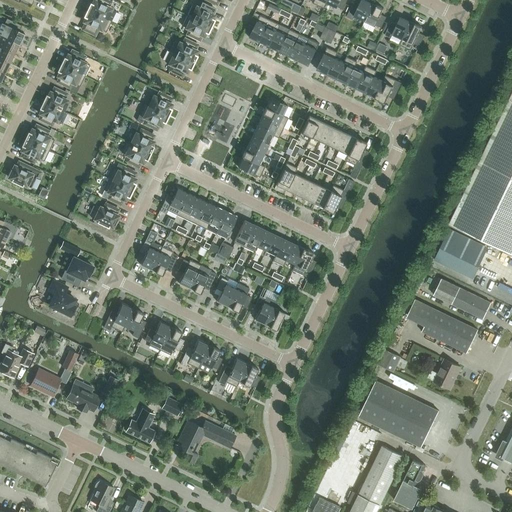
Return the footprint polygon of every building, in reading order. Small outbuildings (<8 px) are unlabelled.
[(109,7),(112,2),(108,0),(98,0),(98,2),(94,0),(93,3),(91,2),(88,10),(111,21),(116,11),(109,7)] [(313,3),(324,8),(327,3),(327,0),(311,0),(314,1),(313,3)] [(327,0),(327,3),(337,8),(338,7),(343,10),(346,4),(347,0),(327,0)] [(352,6),(352,7),(347,17),(353,20),(355,17),(364,22),(373,4),(369,2),(369,1),(366,0),(361,0),(357,8),(352,6)] [(216,9),(202,2),(199,8),(192,5),(187,15),(211,27),(215,18),(213,18),(215,15),(211,13),(213,8),(216,10),(216,9)] [(292,8),(297,11),(300,5),(295,2),(292,8)] [(364,22),(376,27),(376,25),(381,28),(387,17),(381,14),(384,9),(377,5),(377,6),(373,4),(364,22)] [(301,6),(298,13),(303,16),(306,9),(301,6)] [(82,29),(96,36),(99,28),(106,32),(111,21),(88,10),(84,18),(85,19),(84,21),(88,23),(85,30),(82,29)] [(187,15),(182,26),(189,29),(187,35),(200,41),(201,41),(198,39),(201,35),(204,36),(206,34),(207,35),(211,27),(187,15)] [(255,40),(260,42),(271,20),(261,15),(259,17),(254,15),(249,26),(254,28),(252,33),(249,38),(255,40)] [(393,35),(402,40),(400,45),(411,22),(407,20),(401,16),(396,27),(390,24),(385,35),(391,38),(393,35)] [(0,27),(0,34),(2,35),(18,43),(18,44),(20,44),(25,34),(19,31),(22,26),(7,19),(4,24),(2,23),(0,27)] [(80,29),(82,24),(73,20),(71,25),(80,29)] [(280,25),(271,20),(260,42),(270,47),(280,25)] [(415,24),(411,22),(400,45),(411,50),(414,43),(420,46),(425,35),(419,33),(422,27),(415,23),(415,24)] [(325,27),(317,23),(315,27),(315,28),(323,32),(325,29),(325,27)] [(290,29),(280,25),(270,47),(280,51),(290,29)] [(331,30),(326,27),(325,27),(325,29),(320,38),(326,41),(331,30)] [(300,34),(290,29),(280,51),(289,56),(300,34)] [(337,32),(331,30),(326,41),(331,44),(337,32)] [(300,34),(289,56),(299,61),(310,39),(300,34)] [(2,35),(0,38),(0,46),(14,53),(15,54),(18,48),(17,47),(18,44),(18,43),(2,35)] [(199,45),(185,38),(182,44),(175,40),(170,51),(194,62),(198,54),(196,53),(197,51),(194,49),(196,44),(198,45),(199,45)] [(309,65),(320,43),(310,39),(299,61),(309,65)] [(371,41),(368,47),(373,50),(376,43),(371,41)] [(379,43),(376,49),(384,53),(387,47),(379,43)] [(0,46),(0,58),(9,63),(10,64),(11,63),(13,57),(12,57),(14,53),(0,46)] [(338,52),(327,47),(317,69),(327,74),(338,52)] [(65,56),(61,64),(85,76),(90,65),(83,62),(86,56),(72,50),(74,52),(72,56),(68,55),(67,57),(65,56)] [(170,51),(165,62),(172,65),(169,71),(170,71),(181,76),(183,70),(186,71),(187,72),(188,70),(190,70),(194,62),(170,51)] [(338,52),(327,74),(337,79),(347,57),(338,52)] [(347,57),(337,79),(346,83),(357,61),(347,57)] [(0,58),(0,70),(4,73),(6,73),(9,67),(7,67),(9,63),(0,58)] [(357,61),(346,83),(356,88),(367,66),(366,66),(364,71),(355,67),(358,62),(357,61)] [(61,64),(58,71),(57,73),(59,73),(58,76),(62,78),(59,83),(57,81),(57,82),(70,89),(73,83),(80,86),(85,76),(61,64)] [(367,66),(356,88),(366,93),(377,71),(367,66)] [(377,71),(366,93),(376,97),(386,75),(383,80),(374,76),(377,71)] [(386,75),(376,97),(379,99),(379,100),(386,103),(389,97),(394,99),(402,83),(386,75)] [(47,94),(43,102),(67,113),(63,111),(68,100),(65,99),(68,94),(54,88),(56,89),(54,94),(50,92),(49,94),(47,94)] [(173,98),(159,92),(157,97),(150,94),(144,104),(168,116),(172,108),(170,107),(172,104),(168,103),(170,98),(173,99),(173,98)] [(511,253),(511,93),(449,223),(511,253)] [(265,107),(288,118),(283,115),(288,105),(271,98),(266,107),(265,107)] [(39,119),(52,126),(55,120),(62,124),(67,113),(43,102),(40,110),(41,111),(40,113),(44,115),(41,120),(39,119)] [(144,104),(137,121),(155,129),(158,124),(160,125),(161,126),(163,123),(164,124),(168,116),(144,104)] [(222,106),(220,113),(213,110),(204,133),(226,142),(232,125),(224,122),(229,108),(222,106)] [(261,117),(283,128),(288,118),(265,107),(263,113),(263,114),(261,117)] [(301,132),(311,137),(319,121),(309,116),(301,132)] [(257,127),(279,138),(283,128),(261,117),(257,127)] [(328,125),(319,121),(311,137),(320,142),(328,125)] [(47,136),(50,131),(36,124),(36,125),(38,126),(36,131),(32,129),(31,132),(29,131),(26,139),(49,150),(54,140),(47,136)] [(320,142),(330,146),(338,130),(328,125),(320,142)] [(269,145),(273,136),(279,138),(257,127),(252,137),(269,145)] [(152,135),(155,136),(155,135),(141,129),(139,134),(136,133),(131,144),(127,141),(127,142),(150,153),(154,145),(153,144),(154,142),(150,140),(152,135)] [(347,134),(338,130),(330,146),(339,151),(347,134)] [(356,138),(347,134),(339,151),(348,155),(345,160),(356,138)] [(269,145),(252,137),(247,147),(264,155),(269,145)] [(345,160),(361,168),(369,152),(363,149),(367,143),(360,140),(356,138),(345,160)] [(21,157),(25,159),(34,163),(37,158),(44,161),(49,150),(26,139),(22,147),(23,148),(22,150),(26,152),(23,157),(21,156),(21,157)] [(127,142),(121,152),(129,156),(126,161),(140,168),(140,167),(137,166),(140,161),(144,163),(145,160),(146,161),(150,153),(127,142)] [(264,155),(247,147),(246,150),(245,150),(242,156),(265,167),(260,164),(264,155)] [(265,167),(242,156),(242,157),(238,167),(260,177),(265,167)] [(12,168),(8,176),(9,177),(11,178),(10,180),(24,186),(25,185),(31,188),(36,177),(39,178),(41,172),(21,162),(18,168),(16,167),(15,166),(14,168),(12,168)] [(297,168),(287,163),(276,185),(286,190),(297,168)] [(137,173),(123,166),(121,172),(114,168),(109,179),(132,190),(136,182),(135,181),(136,179),(132,177),(134,172),(137,173)] [(297,168),(286,190),(295,194),(303,178),(295,173),(297,168)] [(303,178),(295,194),(305,199),(312,182),(303,178)] [(109,179),(104,190),(111,193),(108,199),(122,205),(120,203),(122,198),(126,200),(127,198),(128,199),(132,190),(109,179)] [(312,182),(305,199),(314,203),(322,186),(312,182)] [(322,186),(314,203),(323,207),(333,185),(331,191),(322,186)] [(336,206),(341,209),(347,198),(341,196),(344,190),(333,185),(323,207),(327,209),(326,210),(333,213),(336,206)] [(173,197),(168,194),(160,210),(166,213),(168,210),(177,215),(187,193),(183,191),(183,190),(178,187),(173,197)] [(187,193),(177,215),(187,220),(197,197),(187,193)] [(197,197),(187,220),(196,224),(207,202),(197,197)] [(207,202),(196,224),(206,229),(217,207),(207,202)] [(120,209),(106,203),(103,208),(96,205),(91,217),(97,220),(96,221),(110,228),(111,226),(113,227),(114,228),(119,219),(117,218),(118,216),(115,214),(117,209),(119,210),(120,209)] [(217,207),(206,229),(216,234),(227,212),(217,207)] [(227,212),(216,234),(226,238),(237,216),(227,212)] [(0,246),(3,248),(11,232),(2,227),(4,222),(0,219),(0,246)] [(234,242),(244,247),(255,225),(245,220),(234,242)] [(254,252),(264,230),(255,225),(244,247),(254,252)] [(434,260),(473,278),(485,253),(466,244),(469,238),(449,229),(434,260)] [(274,234),(264,230),(254,252),(257,246),(266,251),(274,234)] [(284,239),(274,234),(266,251),(275,255),(273,261),(284,239)] [(294,244),(284,239),(273,261),(283,266),(294,244)] [(151,243),(145,241),(140,252),(145,254),(140,265),(147,268),(148,267),(152,269),(163,247),(152,241),(151,243)] [(228,245),(223,242),(222,242),(217,253),(222,256),(228,245)] [(303,248),(294,244),(283,266),(286,261),(295,265),(292,270),(293,270),(303,248)] [(227,258),(228,259),(233,247),(228,245),(222,256),(227,258)] [(74,246),(70,253),(77,256),(80,249),(74,246)] [(155,271),(155,272),(162,275),(165,269),(170,272),(178,255),(173,253),(173,252),(163,247),(152,269),(155,271)] [(307,250),(303,248),(293,270),(308,278),(316,262),(311,259),(314,253),(307,250)] [(222,256),(219,262),(224,264),(227,258),(222,256)] [(90,276),(94,267),(74,257),(67,271),(66,270),(62,279),(78,286),(82,278),(84,279),(87,275),(90,276)] [(178,270),(183,273),(179,283),(185,286),(186,286),(190,288),(201,265),(190,260),(189,262),(183,259),(178,270)] [(203,287),(209,290),(216,274),(211,271),(212,270),(201,265),(190,288),(194,290),(193,290),(200,293),(203,287)] [(256,273),(253,279),(261,283),(264,277),(256,273)] [(216,289),(222,291),(217,301),(223,305),(224,304),(228,306),(239,283),(238,283),(236,288),(226,283),(228,280),(222,277),(216,289)] [(442,279),(434,295),(452,303),(483,319),(491,303),(442,279)] [(54,281),(49,291),(55,294),(50,305),(71,315),(75,306),(73,305),(76,299),(65,294),(68,287),(54,281)] [(247,308),(249,303),(252,298),(246,295),(250,288),(239,283),(228,306),(232,308),(231,309),(238,312),(241,306),(247,308)] [(254,307),(260,309),(255,320),(262,323),(262,322),(266,324),(277,302),(266,296),(265,298),(260,296),(254,307)] [(277,302),(266,324),(270,326),(270,327),(276,330),(279,324),(285,327),(290,316),(284,313),(285,312),(274,307),(277,302)] [(122,303),(117,313),(112,311),(104,327),(110,330),(112,327),(122,332),(133,309),(129,307),(129,306),(122,303)] [(425,325),(422,331),(467,353),(478,330),(433,308),(425,325)] [(133,309),(122,332),(125,327),(134,331),(132,335),(138,338),(146,322),(141,319),(144,313),(137,310),(137,311),(133,309)] [(160,321),(155,332),(150,329),(145,340),(150,343),(149,345),(160,350),(171,327),(167,325),(160,321)] [(35,325),(33,330),(42,334),(44,329),(35,325)] [(174,349),(179,351),(184,340),(179,338),(182,332),(175,328),(175,329),(171,327),(160,350),(170,355),(173,350),(174,349)] [(490,331),(487,341),(495,344),(498,334),(490,331)] [(69,340),(63,352),(68,354),(70,350),(78,354),(82,346),(69,340)] [(198,340),(193,350),(188,347),(180,364),(186,367),(188,363),(198,368),(209,345),(205,344),(205,343),(198,340)] [(20,363),(28,366),(34,354),(24,349),(20,356),(13,352),(15,348),(5,344),(1,352),(5,354),(0,365),(0,370),(13,377),(20,363)] [(212,367),(217,369),(222,359),(217,356),(220,350),(213,347),(209,345),(198,368),(201,363),(212,368),(212,367)] [(81,348),(78,358),(84,360),(87,350),(81,348)] [(394,373),(396,368),(402,357),(386,349),(378,365),(394,373)] [(62,367),(70,370),(78,354),(70,350),(68,354),(62,367)] [(237,358),(232,368),(226,366),(218,382),(224,385),(226,382),(236,387),(247,364),(243,362),(243,361),(237,358)] [(434,382),(449,389),(460,367),(445,359),(434,382)] [(239,381),(249,386),(250,385),(256,388),(261,377),(255,374),(258,368),(251,365),(251,366),(247,364),(236,387),(237,387),(239,381)] [(30,385),(53,396),(61,379),(39,368),(30,385)] [(433,379),(436,370),(430,368),(427,376),(433,379)] [(102,392),(110,396),(118,380),(110,376),(102,392)] [(73,384),(66,398),(79,404),(77,408),(86,412),(88,409),(93,411),(100,397),(92,393),(94,389),(75,380),(73,384)] [(359,416),(422,447),(439,411),(376,380),(359,416)] [(161,408),(177,416),(183,404),(167,396),(161,408)] [(126,431),(149,443),(155,431),(148,428),(152,420),(155,413),(143,408),(136,422),(131,420),(126,431)] [(234,428),(225,424),(222,429),(205,421),(202,427),(188,420),(181,434),(186,436),(180,448),(188,452),(185,460),(194,464),(198,455),(191,451),(195,442),(198,443),(202,435),(230,448),(236,436),(231,434),(234,428)] [(503,439),(495,456),(503,460),(504,458),(511,461),(511,428),(506,440),(503,439)] [(0,511),(5,511),(0,510),(0,459),(3,461),(3,462),(12,466),(13,465),(29,473),(29,474),(38,479),(39,478),(47,482),(56,463),(50,460),(52,458),(37,450),(35,453),(25,448),(26,445),(11,438),(10,440),(0,435),(0,511)] [(382,446),(359,494),(380,505),(404,456),(382,446)] [(426,465),(413,459),(394,500),(413,509),(422,489),(416,486),(418,480),(420,479),(421,478),(423,475),(423,473),(423,471),(426,465)] [(325,473),(321,481),(326,483),(330,475),(325,473)] [(109,500),(114,488),(100,481),(89,503),(90,503),(91,500),(100,504),(96,511),(109,511),(114,503),(109,500)] [(376,511),(380,505),(359,494),(350,511),(376,511)] [(138,511),(143,502),(130,495),(121,511),(138,511)] [(339,511),(341,508),(320,497),(312,511),(339,511)] [(447,511),(428,502),(423,511),(447,511)]
